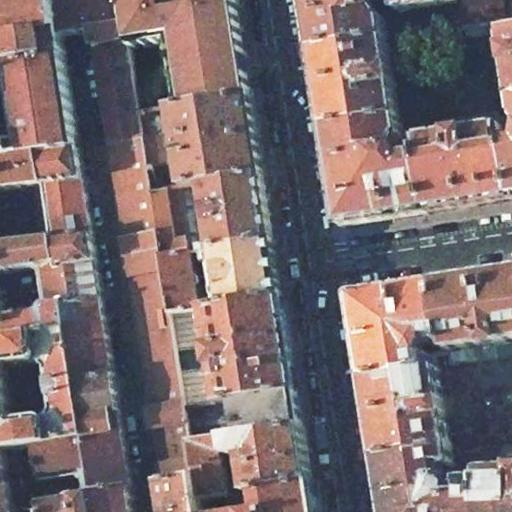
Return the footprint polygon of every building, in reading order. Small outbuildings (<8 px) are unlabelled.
[(0,0),(0,58),(13,56),(28,158),(82,150),(65,38),(59,0),(0,0)] [(93,34),(129,258),(165,254),(166,258),(207,251),(196,188),(156,194),(143,115),(142,106),(133,51),(125,0),(59,0),(65,38),(76,36),(93,34)] [(125,0),(133,51),(169,45),(179,109),(253,96),(238,0),(125,0)] [(306,0),(315,50),(389,39),(387,19),(379,9),(381,0),(306,0)] [(397,0),(399,10),(402,12),(414,10),(415,19),(413,20),(411,23),(414,44),(453,38),(449,17),(447,15),(428,18),(426,8),(456,4),(457,9),(462,9),(463,8),(461,0),(397,0)] [(511,0),(461,0),(463,8),(462,9),(467,39),(505,33),(505,31),(511,30),(511,0)] [(315,50),(322,96),(327,128),(401,117),(389,39),(315,50)] [(0,161),(28,158),(13,56),(0,58),(0,161)] [(196,188),(266,176),(253,96),(179,109),(159,112),(143,115),(156,194),(196,188)] [(142,106),(143,115),(159,112),(157,103),(142,106)] [(401,117),(327,128),(327,129),(326,129),(333,172),(342,227),(343,227),(343,228),(433,214),(423,153),(420,153),(410,155),(405,157),(400,149),(405,137),(401,117)] [(423,153),(433,214),(467,208),(511,201),(511,171),(507,141),(506,133),(505,127),(504,126),(423,139),(418,141),(420,153),(423,153)] [(60,264),(62,270),(101,265),(82,150),(28,158),(0,161),(0,275),(38,269),(36,268),(60,264)] [(207,251),(276,240),(266,176),(196,188),(207,251)] [(207,251),(166,258),(175,316),(205,311),(199,274),(217,272),(223,308),(285,299),(280,267),(281,266),(277,241),(276,241),(276,240),(207,251)] [(189,411),(175,316),(166,258),(165,254),(129,258),(165,485),(200,479),(195,446),(189,411)] [(0,342),(71,331),(67,308),(107,302),(101,265),(62,270),(60,264),(36,268),(38,269),(45,274),(51,308),(46,314),(8,321),(2,290),(0,289),(0,342)] [(437,283),(451,367),(511,357),(511,271),(491,275),(437,283)] [(353,298),(366,380),(440,369),(451,367),(437,283),(355,296),(353,298)] [(189,411),(300,393),(293,354),(295,353),(292,338),(291,338),(285,299),(223,308),(205,311),(175,316),(189,411)] [(89,441),(95,481),(98,496),(137,489),(107,302),(67,308),(71,331),(89,441)] [(0,342),(0,453),(39,448),(89,441),(71,331),(0,342)] [(366,380),(378,456),(379,456),(379,459),(453,447),(441,370),(440,369),(366,380)] [(300,393),(189,411),(195,446),(233,440),(231,429),(242,427),(244,438),(305,428),(300,393)] [(315,484),(307,428),(305,428),(244,438),(233,440),(195,446),(200,479),(204,502),(314,484),(315,484)] [(89,441),(39,448),(44,478),(87,472),(88,483),(95,481),(89,441)] [(447,478),(446,470),(452,470),(454,468),(456,466),(453,447),(379,459),(386,511),(483,511),(482,479),(461,481),(458,484),(458,490),(451,490),(445,484),(449,480),(447,478)] [(0,511),(48,511),(47,504),(44,478),(39,448),(0,453),(0,511)] [(483,511),(511,511),(511,469),(484,471),(483,473),(484,479),(482,479),(483,511)] [(205,511),(204,502),(200,479),(165,485),(169,511),(205,511)] [(318,511),(314,484),(204,502),(205,511),(318,511)] [(98,497),(100,511),(141,511),(137,489),(98,496),(98,497)] [(80,499),(47,504),(48,511),(100,511),(98,497),(85,499),(85,494),(80,495),(80,499)]
